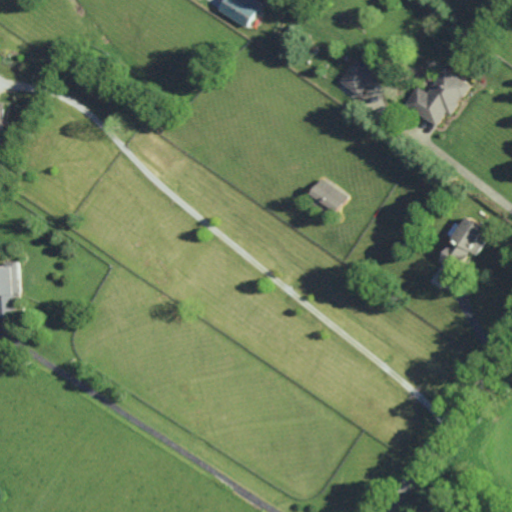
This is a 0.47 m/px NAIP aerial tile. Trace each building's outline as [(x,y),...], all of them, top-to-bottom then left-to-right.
[(226,0),(221,12),(251,26),(263,0),(261,0),(226,0)] [(361,95),(377,72),(359,59),(342,82),(361,95)] [(431,93),(420,86),(408,105),(440,125),(448,112),(454,115),(473,84),(447,68),(431,93)] [(339,212),(349,196),(322,178),(312,194),(339,212)] [(480,255),(493,230),(469,217),(464,226),(457,222),(450,235),(455,237),(442,260),(461,270),(472,251),(480,255)] [(0,317),(23,317),(21,261),(7,261),(7,266),(0,266),(0,317)]
